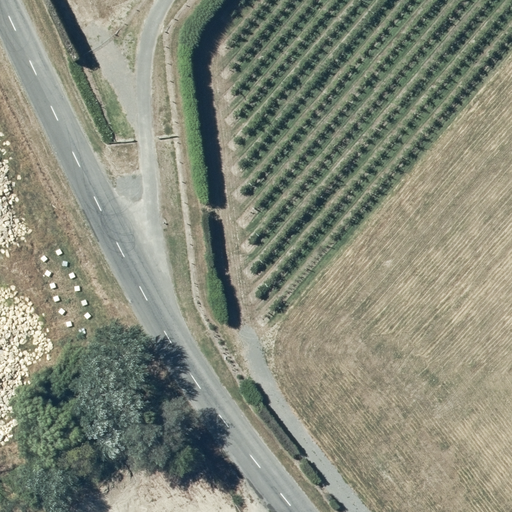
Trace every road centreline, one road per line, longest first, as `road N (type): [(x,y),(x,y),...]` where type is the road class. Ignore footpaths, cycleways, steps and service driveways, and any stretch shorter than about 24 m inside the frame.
road 1 (unclassified): [(282,511),(154,341),(0,35)]
road 2 (unknown): [(63,168),(178,0)]
